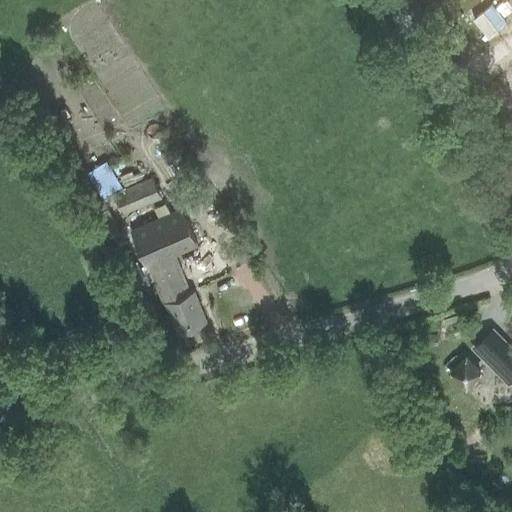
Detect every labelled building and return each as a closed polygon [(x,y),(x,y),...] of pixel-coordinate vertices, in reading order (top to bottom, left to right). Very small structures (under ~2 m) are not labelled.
[(158,190),(121,206),(125,216),(162,200),(158,190)] [(198,246),(182,209),(127,232),(143,269),(145,269),(161,305),(164,304),(177,334),(210,320),(196,290),(192,292),(176,255),(198,246)] [(480,339),(491,326),(484,320),(473,333),(480,339)] [(509,383),(511,380),(511,343),(495,326),(474,347),(509,383)] [(466,389),(483,371),(465,354),(448,372),(466,389)]
